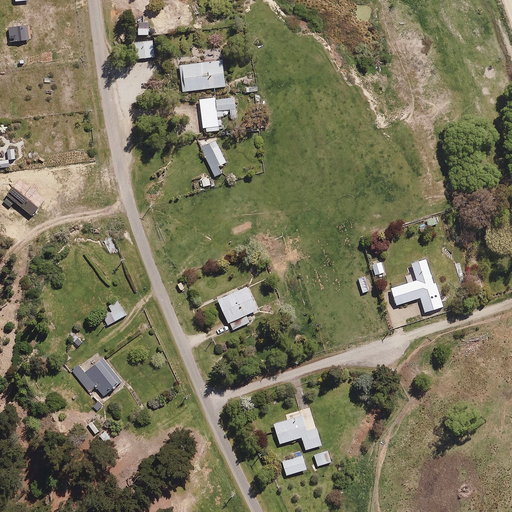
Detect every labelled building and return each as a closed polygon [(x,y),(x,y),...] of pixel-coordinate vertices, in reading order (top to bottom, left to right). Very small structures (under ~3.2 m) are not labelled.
[(189,6),(178,7),(180,25),(191,24),(189,6)] [(175,26),(171,8),(163,9),(166,26),(160,27),(162,34),(170,32),(169,27),(175,26)] [(153,41),(133,43),(135,59),(155,56),(153,41)] [(224,59),(179,64),(182,91),(227,86),(224,59)] [(216,100),(217,111),(230,110),(231,118),(238,117),(235,97),(216,100)] [(227,162),(216,139),(200,147),(214,176),(221,173),(218,167),(227,162)] [(7,150),(8,160),(15,159),(14,149),(7,150)] [(0,168),(9,167),(8,160),(0,160),(0,168)] [(45,200),(19,179),(7,195),(32,216),(45,200)] [(426,219),(428,227),(438,225),(437,217),(426,219)] [(112,238),(103,241),(108,253),(117,250),(112,238)] [(395,307),(419,300),(423,314),(450,306),(447,297),(439,300),(426,258),(410,263),(415,279),(389,287),(395,307)] [(248,286),(218,300),(233,331),(254,321),(251,313),(259,309),(248,286)] [(103,316),(108,325),(126,315),(118,300),(108,306),(111,312),(103,316)] [(78,338),(74,342),(78,347),(82,343),(78,338)] [(72,369),(81,362),(77,356),(68,364),(72,369)] [(79,366),(72,371),(89,392),(96,387),(103,396),(122,381),(103,358),(85,373),(79,366)] [(280,444),(301,438),(305,451),(323,446),(317,428),(306,431),(302,416),(274,425),(280,444)] [(328,450),(314,454),(318,467),(331,463),(328,450)] [(302,455),(282,461),(286,475),(306,469),(302,455)]
